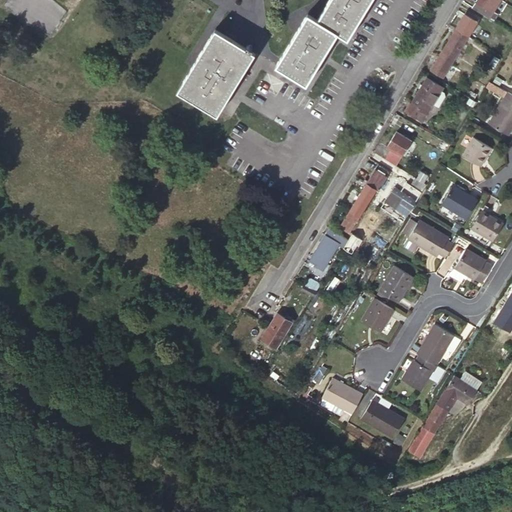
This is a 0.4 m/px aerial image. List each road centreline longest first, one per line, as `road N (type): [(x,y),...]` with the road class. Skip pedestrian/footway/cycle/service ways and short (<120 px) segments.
road 1 (residential): [(450,0),(262,301)]
road 2 (track): [(220,511),(126,444),(0,378)]
road 3 (track): [(308,511),(486,457),(511,419)]
road 4 (residential): [(511,248),(480,301),(471,307),(425,298),(372,369)]
road 5 (residential): [(511,362),(444,471)]
